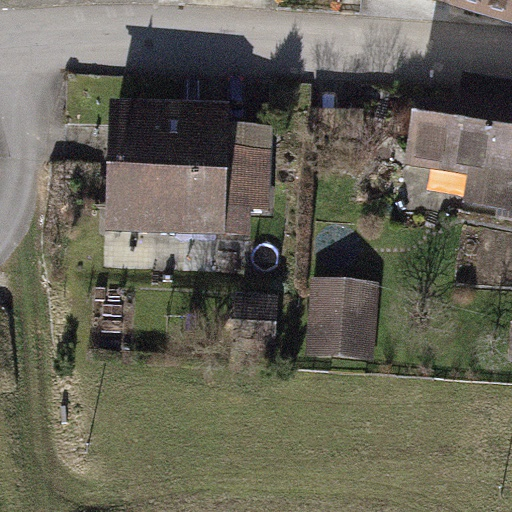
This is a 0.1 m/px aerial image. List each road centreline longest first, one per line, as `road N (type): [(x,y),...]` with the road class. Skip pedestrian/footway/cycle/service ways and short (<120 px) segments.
road 1 (residential): [(511,53),(174,40),(0,44)]
road 2 (track): [(22,43),(24,130),(14,209),(0,231)]
